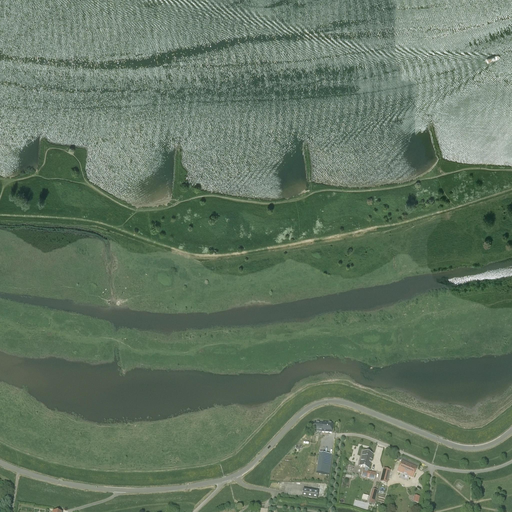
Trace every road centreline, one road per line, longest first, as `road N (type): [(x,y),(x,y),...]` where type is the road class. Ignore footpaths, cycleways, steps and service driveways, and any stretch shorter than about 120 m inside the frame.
road 1 (track): [(511,187),(334,236),(199,255),(86,218),(0,213)]
road 2 (unclassified): [(511,432),(473,450),(325,402),(237,475)]
road 3 (unclassified): [(221,481),(108,490),(0,462)]
road 4 (unclassified): [(511,460),(451,470),(336,435)]
